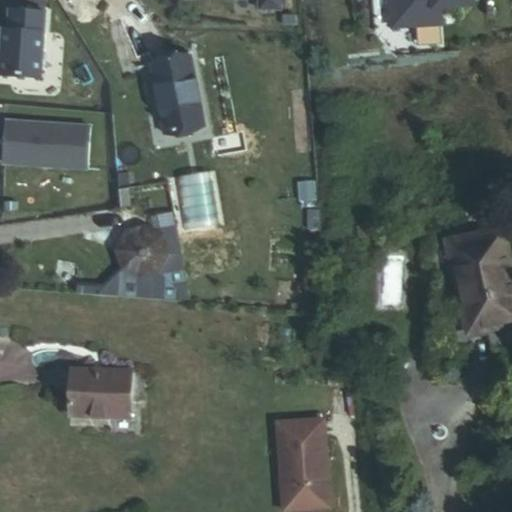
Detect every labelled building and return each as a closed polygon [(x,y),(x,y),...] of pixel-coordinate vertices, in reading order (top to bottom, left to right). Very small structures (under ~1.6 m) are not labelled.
[(280,0),(263,0),(264,9),(280,9),(280,0)] [(470,3),(470,0),(388,0),(390,22),(432,21),(431,4),(470,3)] [(41,75),(45,10),(10,7),(8,27),(3,27),(0,73),(41,75)] [(163,136),(204,125),(191,53),(150,63),(163,136)] [(88,167),(91,125),(7,119),(4,161),(88,167)] [(172,200),(156,202),(161,229),(163,230),(170,249),(160,266),(141,272),(123,264),(99,288),(98,294),(190,302),(172,200)] [(170,249),(163,230),(161,229),(145,222),(127,229),(117,246),(123,264),(141,272),(160,266),(170,249)] [(474,329),(511,318),(511,247),(506,224),(453,238),(474,329)] [(68,422),(130,427),(133,382),(72,377),(68,422)] [(332,505),(323,417),(278,421),(287,509),(332,505)]
